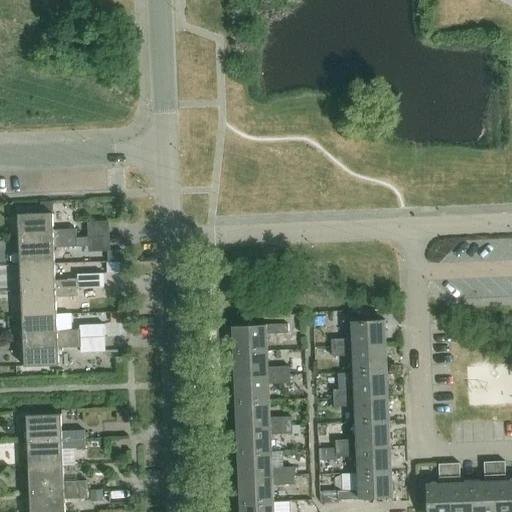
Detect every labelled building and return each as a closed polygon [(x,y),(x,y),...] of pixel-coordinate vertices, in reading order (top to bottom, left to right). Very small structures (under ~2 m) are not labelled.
[(53,202),(41,203),(41,215),(53,214),(53,202)] [(77,230),(63,231),(54,231),(54,214),(53,214),(41,215),(19,215),(20,241),(63,239),(77,239),(77,230)] [(63,239),(20,241),(21,266),(55,265),(55,248),(77,248),(89,248),(88,239),(77,239),(63,239)] [(109,261),(121,261),(120,251),(108,252),(109,261)] [(108,273),(121,273),(121,262),(107,263),(108,273)] [(55,265),(21,266),(22,291),(65,289),(79,289),(105,288),(104,274),(79,275),(79,280),(65,281),(56,281),(55,265)] [(79,289),(65,289),(22,291),(23,316),(58,315),(57,299),(66,299),(80,298),(79,289)] [(121,312),(111,312),(111,324),(122,324),(121,312)] [(24,341),(68,340),(82,339),(106,338),(105,325),(80,326),(81,331),(67,331),(58,332),(58,315),(23,316),(24,341)] [(332,350),(386,347),(385,322),(352,323),(353,341),(331,342),(332,350)] [(235,354),(267,353),(266,336),(288,335),(287,325),(234,328),(235,354)] [(106,338),(82,339),(68,340),(24,341),(25,367),(60,366),(59,349),(68,349),(82,348),(82,351),(107,349),(106,338)] [(386,347),(332,350),(332,357),(353,356),(354,374),(387,372),(386,347)] [(236,379),(290,377),(289,369),(268,370),(267,353),(235,354),(236,379)] [(387,372),(354,374),(355,390),(333,392),(334,400),(388,398),(387,372)] [(237,404),(269,403),(268,386),(290,385),(290,377),(236,379),(237,404)] [(388,398),(334,400),(334,409),(355,408),(356,425),(389,423),(388,398)] [(238,429),(292,427),(292,419),(270,420),(269,403),(237,404),(238,429)] [(117,422),(127,422),(127,410),(117,410),(117,422)] [(28,442),(71,441),(85,440),(85,431),(71,432),(63,432),(62,415),(27,416),(28,442)] [(389,423),(356,425),(357,442),(335,443),(336,451),(390,448),(389,423)] [(239,454),(271,453),(270,436),(292,435),(292,427),(238,429),(239,454)] [(85,440),(71,441),(28,442),(29,467),(64,466),(63,451),(71,451),(86,450),(85,440)] [(390,448),(336,451),(336,458),(357,457),(358,475),(391,474),(390,448)] [(240,479),(294,477),(293,469),(272,470),(271,453),(239,454),(240,479)] [(473,484),(474,511),(497,511),(495,462),(485,463),(486,484),(473,484)] [(506,462),(495,462),(497,511),(511,511),(511,482),(506,483),(506,462)] [(451,511),(449,464),(439,465),(440,486),(427,486),(428,511),(451,511)] [(460,464),(449,464),(451,511),(474,511),(473,484),(461,485),(460,464)] [(30,492),(74,491),(88,490),(88,482),(73,482),(65,483),(64,466),(29,467),(30,492)] [(391,474),(358,475),(359,491),(338,492),(338,500),(338,502),(392,499),(391,474)] [(241,504),(274,503),(273,488),(294,486),(294,477),(240,479),(241,504)] [(88,490),(74,491),(30,492),(31,511),(66,511),(66,500),(74,500),(88,500),(88,490)] [(104,502),(103,490),(91,491),(91,503),(104,502)] [(338,503),(338,502),(338,500),(335,498),(335,491),(323,491),(324,504),(338,503)] [(241,511),(274,511),(274,503),(241,504),(241,511)]
